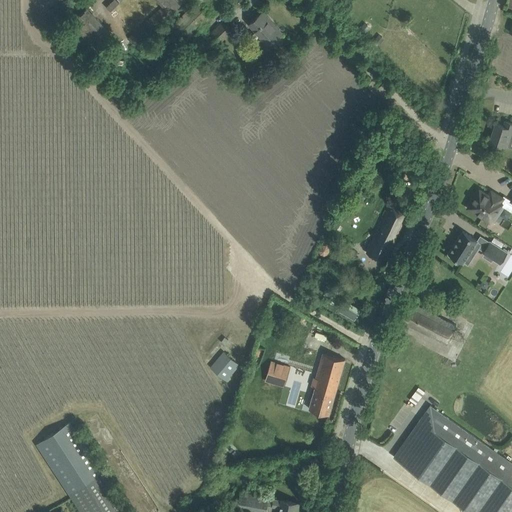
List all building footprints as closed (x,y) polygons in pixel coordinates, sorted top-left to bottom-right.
[(139,44),(146,50),(131,65),(146,80),(215,13),(213,12),(207,5),(211,0),(155,0),(161,6),(127,39),(136,48),(139,44)] [(87,8),(70,25),(95,51),(113,35),(87,8)] [(268,44),(274,39),(281,32),(273,23),(271,24),(261,13),(249,23),(256,31),(253,33),(253,36),(257,40),(259,40),(262,38),(268,44)] [(231,31),(222,22),(208,35),(217,44),(231,31)] [(385,38),(379,34),(370,46),(374,49),(379,44),(380,45),(385,38)] [(508,147),(511,134),(511,123),(505,121),(504,126),(496,123),(490,141),(508,147)] [(503,198),(492,191),(489,195),(480,190),(469,207),(491,221),(496,212),(499,214),(504,207),(501,205),(501,204),(500,203),(503,198)] [(408,212),(399,208),(389,203),(366,253),(385,261),(408,212)] [(464,261),(468,264),(481,243),(477,241),(477,240),(463,231),(449,253),(450,254),(449,255),(456,260),(457,258),(463,262),(464,261)] [(500,263),(507,252),(490,241),(483,252),(500,263)] [(328,254),(330,251),(330,247),(327,244),(322,244),(319,247),(319,251),(320,254),(324,256),(328,254)] [(348,247),(345,253),(355,258),(358,252),(348,247)] [(428,311),(407,300),(397,318),(447,344),(456,326),(431,313),(433,310),(429,308),(428,311)] [(240,364),(224,351),(211,367),(226,380),(240,364)] [(345,359),(336,356),(323,353),(316,377),(314,377),(311,386),(315,387),(312,397),(310,396),(309,400),(311,401),(309,408),(329,414),(345,359)] [(290,367),(271,361),(265,380),(284,386),(290,367)] [(273,394),(259,382),(242,401),(257,413),(273,394)] [(431,405),(394,456),(402,462),(408,466),(472,511),(511,511),(511,462),(439,411),(431,405)] [(128,511),(69,421),(36,444),(80,511),(128,511)] [(243,511),(265,511),(268,499),(269,495),(241,491),(241,493),(237,511),(243,511)] [(296,511),(299,503),(282,500),(274,499),(273,506),(281,508),(280,511),(296,511)]
